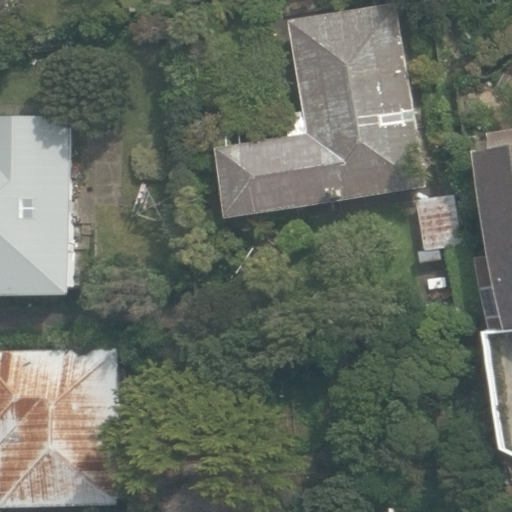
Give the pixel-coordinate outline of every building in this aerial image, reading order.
[(0,0),(0,31),(16,27),(9,0),(0,0)] [(475,0),(479,11),(501,4),(500,0),(475,0)] [(228,148),(239,218),(438,187),(408,1),(299,18),(317,134),(228,148)] [(0,296),(85,295),(82,114),(0,115),(0,296)] [(485,259),(496,331),(511,329),(511,133),(503,135),(505,152),(489,154),(504,256),(485,259)] [(423,205),(428,252),(471,247),(465,200),(423,205)] [(347,300),(349,319),(371,316),(368,297),(347,300)] [(0,436),(7,437),(8,498),(124,495),(121,341),(0,343),(0,436)]
